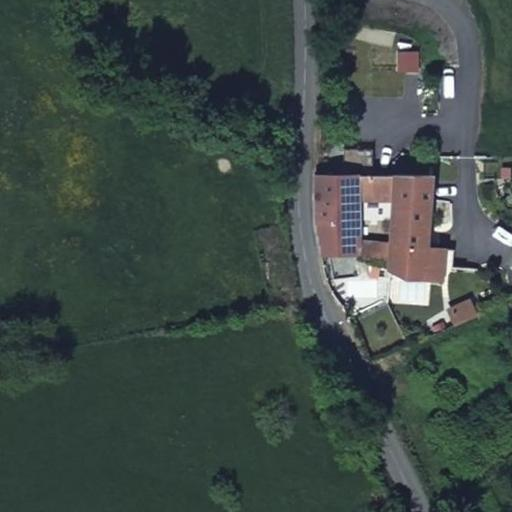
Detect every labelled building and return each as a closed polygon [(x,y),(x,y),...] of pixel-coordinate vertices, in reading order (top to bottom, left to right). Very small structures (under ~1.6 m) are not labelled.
[(332,155),(317,154),(316,164),(331,164),(332,155)] [(316,224),(325,285),(363,281),(359,256),(371,258),(372,243),(358,242),(357,200),(390,201),(388,243),(386,243),(385,260),(391,261),(391,269),(405,269),(405,273),(421,273),(421,260),(426,260),(427,242),(431,175),(315,175),(316,224)] [(427,242),(426,260),(426,261),(454,263),(455,243),(427,242)] [(371,258),(385,260),(386,243),(372,243),(371,258)] [(454,263),(426,261),(426,260),(421,260),(421,273),(454,275),(454,263)] [(346,309),(351,318),(363,313),(358,303),(346,309)]
